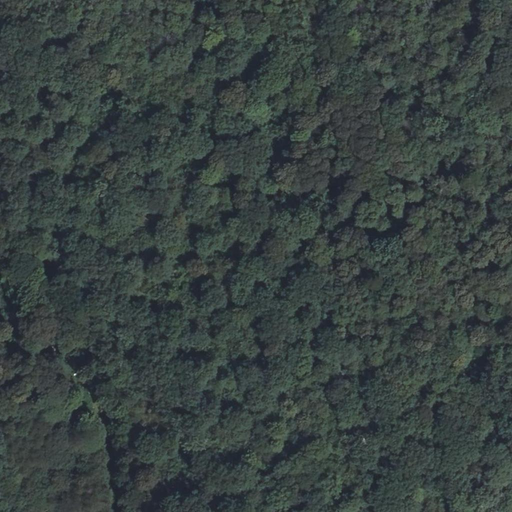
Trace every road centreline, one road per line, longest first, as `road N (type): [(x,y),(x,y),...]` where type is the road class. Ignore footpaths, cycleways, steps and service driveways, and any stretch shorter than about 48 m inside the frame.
road 1 (track): [(354,423),(262,0)]
road 2 (track): [(0,284),(80,383),(105,428),(112,511)]
